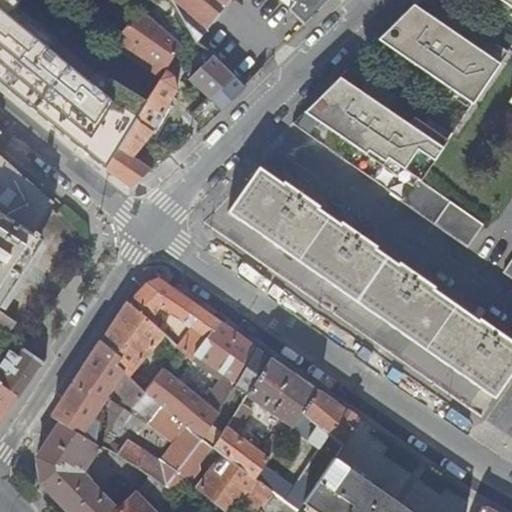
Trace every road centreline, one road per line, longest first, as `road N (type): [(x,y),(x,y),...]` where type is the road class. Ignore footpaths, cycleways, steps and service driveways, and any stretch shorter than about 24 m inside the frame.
road 1 (residential): [(148,221),(511,491)]
road 2 (residential): [(368,0),(148,221)]
road 3 (residential): [(0,461),(148,221)]
road 4 (residential): [(0,101),(148,221)]
